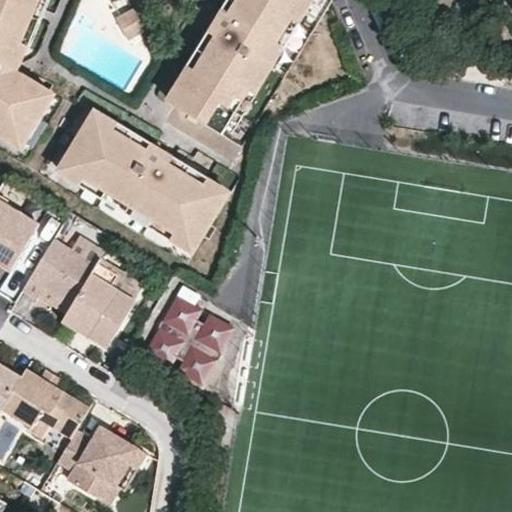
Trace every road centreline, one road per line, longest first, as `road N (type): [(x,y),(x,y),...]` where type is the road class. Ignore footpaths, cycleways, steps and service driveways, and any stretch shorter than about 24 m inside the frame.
road 1 (residential): [(169,511),(179,452),(167,421),(110,398),(0,329)]
road 2 (residential): [(511,106),(397,81),(360,0)]
